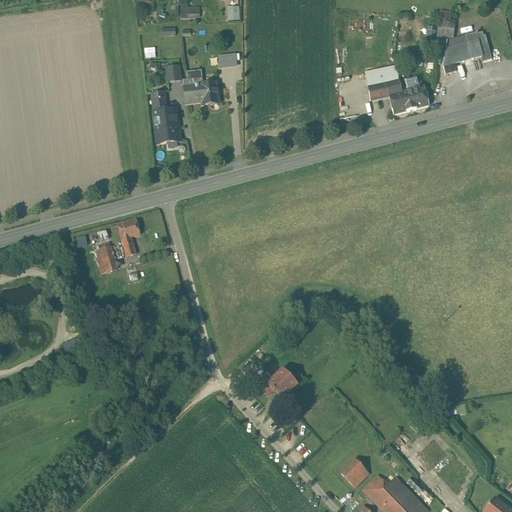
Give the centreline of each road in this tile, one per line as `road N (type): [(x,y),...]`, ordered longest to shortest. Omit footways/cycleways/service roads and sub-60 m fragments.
road 1 (primary): [(165,196),(511,101)]
road 2 (unclassified): [(165,196),(212,369),(227,392)]
road 3 (primary): [(0,240),(165,196)]
road 4 (residential): [(227,392),(338,511)]
